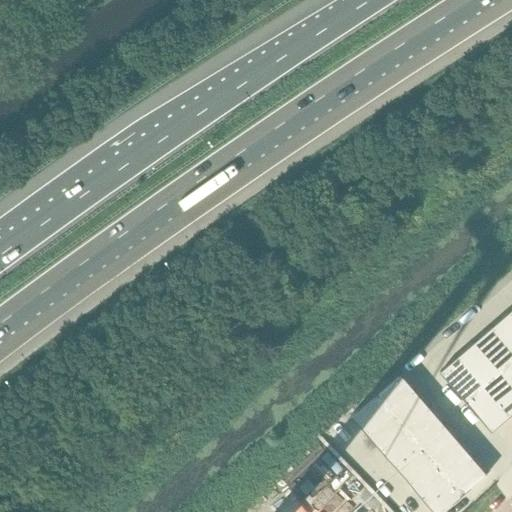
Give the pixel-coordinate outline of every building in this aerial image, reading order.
[(511,315),(509,312),(492,327),(511,350),(511,315)] [(511,350),(492,327),(474,342),(500,372),(511,362),(511,350)] [(474,342),(457,356),(483,387),(500,372),(474,342)] [(457,356),(440,371),(466,402),(483,387),(457,356)] [(511,362),(500,372),(511,385),(511,362)] [(401,372),(376,394),(390,410),(415,389),(401,372)] [(511,385),(500,372),(483,387),(509,417),(511,414),(511,385)] [(483,387),(466,402),(492,432),(509,417),(483,387)] [(415,389),(390,410),(405,427),(430,406),(415,389)] [(376,394),(351,415),(365,432),(390,410),(376,394)] [(430,406),(405,427),(419,444),(444,423),(430,406)] [(390,410),(365,432),(380,449),(405,427),(390,410)] [(444,423),(419,444),(434,461),(458,440),(444,423)] [(405,427),(380,449),(394,466),(419,444),(405,427)] [(458,440),(434,461),(448,478),(473,456),(458,440)] [(419,444),(394,466),(409,482),(434,461),(419,444)] [(473,456),(448,478),(463,495),(487,473),(473,456)] [(434,461),(409,482),(423,499),(448,478),(434,461)] [(448,478),(423,499),(434,511),(442,511),(463,495),(448,478)]
